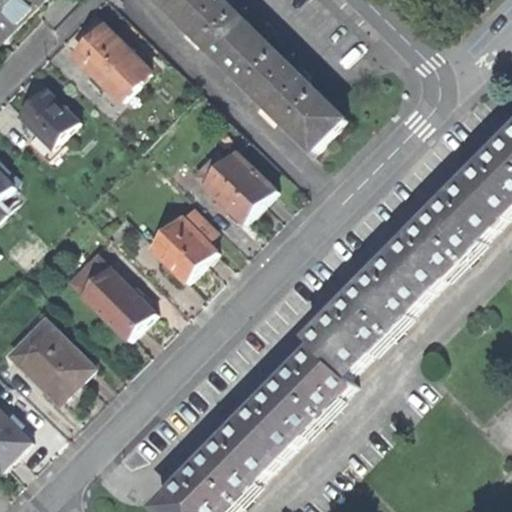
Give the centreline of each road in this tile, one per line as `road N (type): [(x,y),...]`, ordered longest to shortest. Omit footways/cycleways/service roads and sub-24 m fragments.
road 1 (residential): [(49,504),(453,100)]
road 2 (unknown): [(131,0),(335,219)]
road 3 (residential): [(453,100),(435,64),(368,0)]
